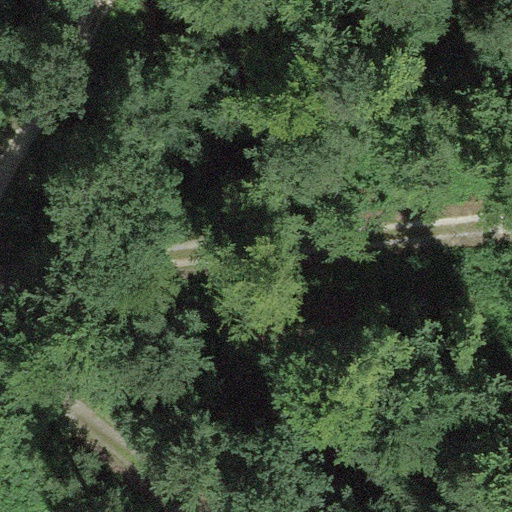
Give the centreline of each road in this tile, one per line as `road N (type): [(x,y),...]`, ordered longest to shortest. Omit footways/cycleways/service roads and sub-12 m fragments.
road 1 (track): [(511,224),(0,274)]
road 2 (track): [(0,339),(205,511)]
road 3 (track): [(84,0),(0,154)]
